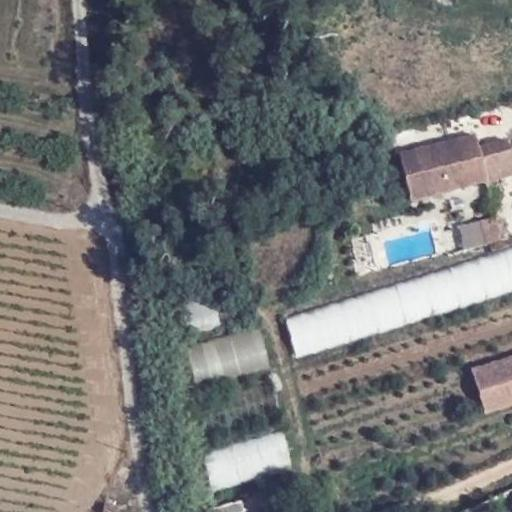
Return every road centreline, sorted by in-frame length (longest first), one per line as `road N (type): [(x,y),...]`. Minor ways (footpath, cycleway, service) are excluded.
road 1 (unclassified): [(105,205),(155,511)]
road 2 (unclassified): [(77,0),(105,205)]
road 3 (track): [(402,511),(511,463)]
